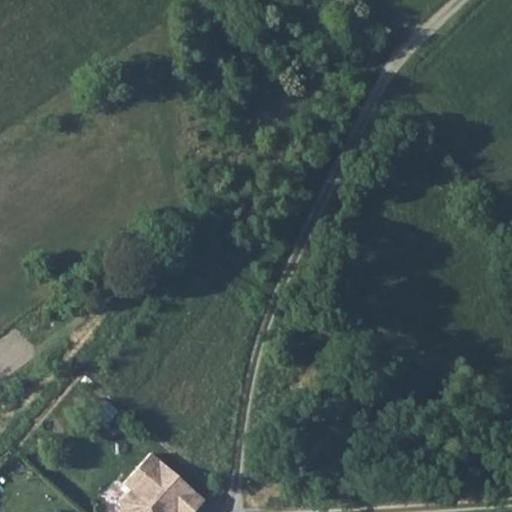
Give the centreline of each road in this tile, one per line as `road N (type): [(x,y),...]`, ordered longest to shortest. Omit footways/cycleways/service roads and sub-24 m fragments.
road 1 (track): [(228,510),(245,378),(287,260),(364,112),(453,0)]
road 2 (residential): [(511,498),(372,511)]
